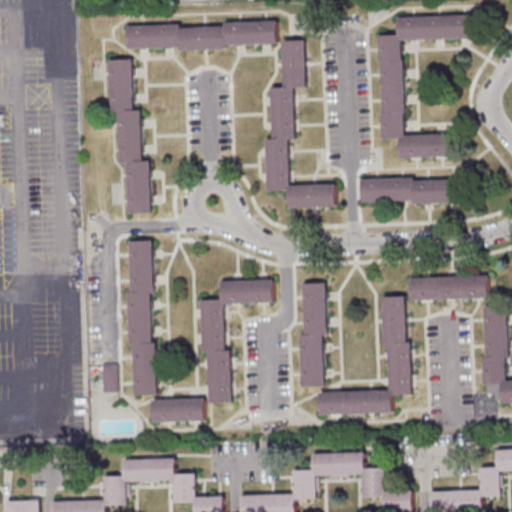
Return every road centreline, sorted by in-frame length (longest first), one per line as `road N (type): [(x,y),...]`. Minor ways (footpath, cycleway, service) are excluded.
road 1 (residential): [(511,226),(481,236),(283,246),(208,200)]
road 2 (residential): [(208,200),(176,221),(117,226),(109,235),(111,354)]
